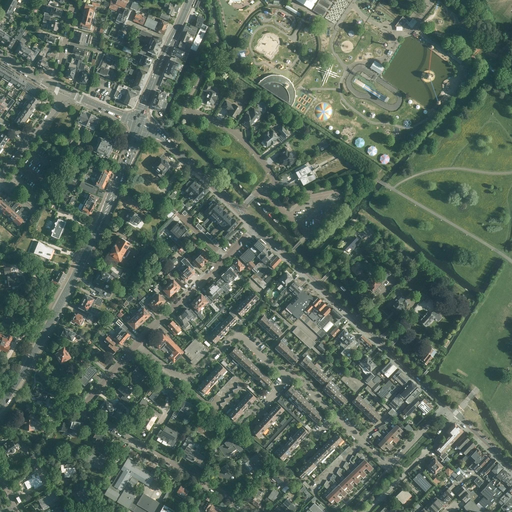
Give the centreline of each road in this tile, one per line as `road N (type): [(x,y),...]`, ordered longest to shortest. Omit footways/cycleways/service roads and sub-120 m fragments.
road 1 (tertiary): [(447,405),(256,227)]
road 2 (primary): [(29,359),(103,215),(138,123)]
road 3 (residential): [(289,378),(237,333),(184,379),(136,344)]
road 4 (residential): [(136,344),(256,227)]
road 5 (primary): [(138,123),(189,0)]
road 6 (tertiary): [(238,210),(138,123)]
